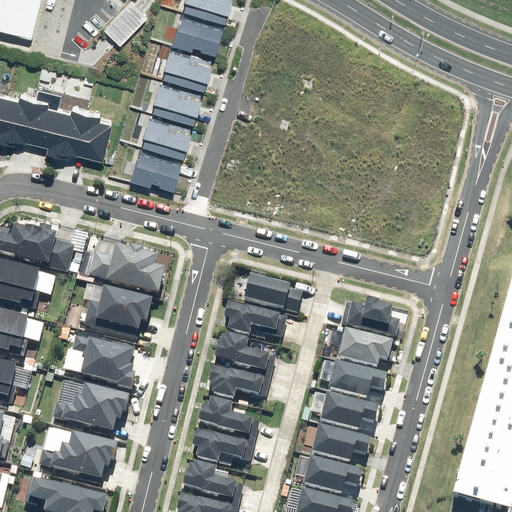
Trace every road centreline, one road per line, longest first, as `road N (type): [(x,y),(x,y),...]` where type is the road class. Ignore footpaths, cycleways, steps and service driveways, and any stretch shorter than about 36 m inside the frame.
road 1 (residential): [(141,511),(212,231)]
road 2 (residential): [(212,231),(444,289)]
road 3 (residential): [(444,289),(386,511)]
road 4 (residential): [(0,190),(26,186),(212,231)]
road 5 (secondary): [(479,74),(335,0)]
road 6 (residential): [(480,167),(444,289)]
road 7 (secondary): [(399,0),(511,55)]
